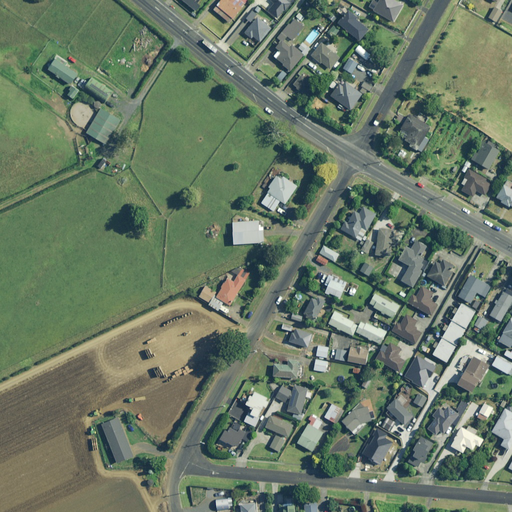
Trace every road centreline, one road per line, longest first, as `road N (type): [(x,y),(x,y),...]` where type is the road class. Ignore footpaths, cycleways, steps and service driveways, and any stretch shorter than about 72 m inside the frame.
road 1 (residential): [(182,457),(353,156)]
road 2 (residential): [(182,457),(213,470),(511,499)]
road 3 (secondary): [(353,156),(147,0)]
road 4 (secondary): [(511,247),(353,156)]
road 5 (residential): [(353,156),(441,0)]
